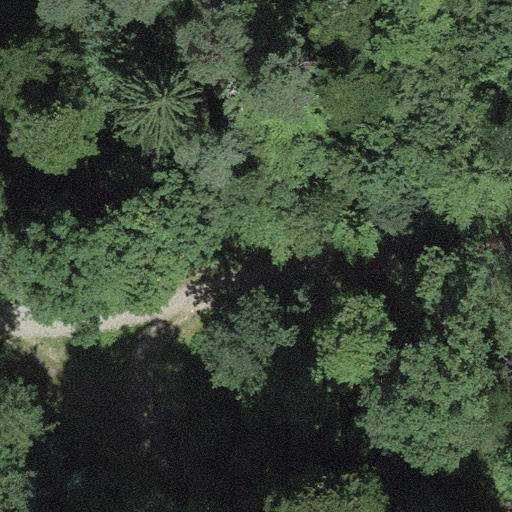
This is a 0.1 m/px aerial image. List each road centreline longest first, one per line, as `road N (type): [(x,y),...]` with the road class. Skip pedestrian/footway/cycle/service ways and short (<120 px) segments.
road 1 (track): [(0,309),(123,321),(274,279),(511,248)]
road 2 (track): [(123,321),(157,462),(241,511)]
